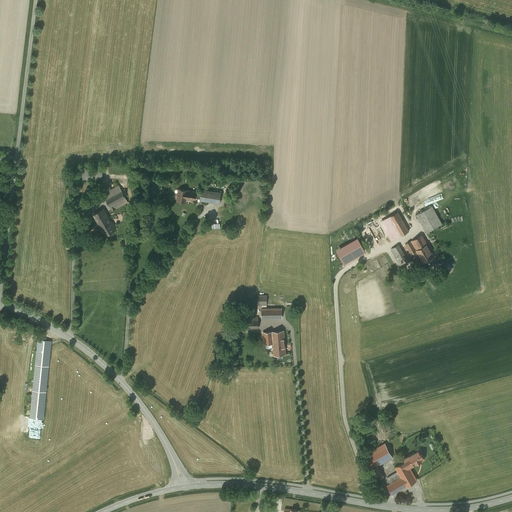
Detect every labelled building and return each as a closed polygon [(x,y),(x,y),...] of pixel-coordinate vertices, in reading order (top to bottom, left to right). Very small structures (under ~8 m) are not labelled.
[(102,165),(82,167),(83,177),(103,175),(102,165)] [(119,182),(104,190),(114,207),(129,199),(119,182)] [(196,189),(179,186),(176,198),(185,200),(186,195),(221,201),(223,188),(203,185),(203,186),(197,186),(196,189)] [(433,203),(417,211),(426,230),(442,222),(433,203)] [(119,225),(105,204),(94,211),(107,232),(119,225)] [(226,209),(225,217),(235,219),(236,211),(226,209)] [(399,209),(391,214),(402,233),(410,228),(399,209)] [(423,232),(406,241),(412,252),(418,249),(424,260),(435,254),(423,232)] [(366,252),(358,238),(336,250),(344,264),(366,252)] [(407,252),(400,242),(392,247),(399,257),(407,252)] [(268,295),(256,294),(256,304),(267,304),(268,295)] [(282,308),(262,308),(262,318),(282,318),(282,308)] [(286,329),(262,330),(263,343),(274,342),(274,354),(287,353),(286,329)] [(53,338),(39,337),(35,379),(29,379),(28,391),(33,391),(31,413),(45,414),(53,338)] [(398,434),(390,439),(398,453),(406,449),(398,434)] [(376,467),(392,458),(384,443),(368,451),(376,467)] [(426,460),(420,448),(403,457),(405,461),(396,466),(398,471),(389,476),(393,484),(389,486),(393,493),(418,479),(412,467),(426,460)]
